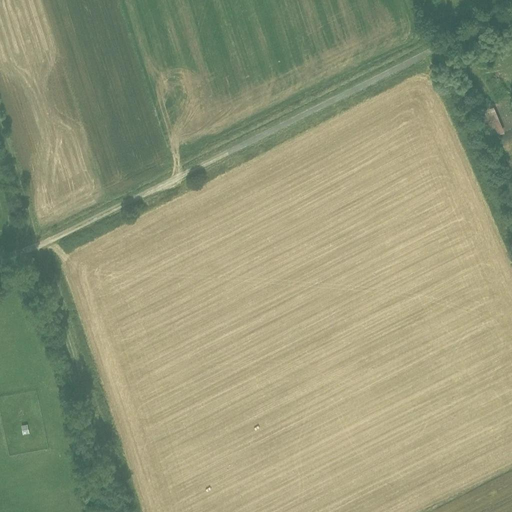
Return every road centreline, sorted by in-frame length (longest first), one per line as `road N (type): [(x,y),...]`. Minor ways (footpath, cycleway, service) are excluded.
road 1 (track): [(511,13),(31,249)]
road 2 (track): [(119,511),(0,149)]
